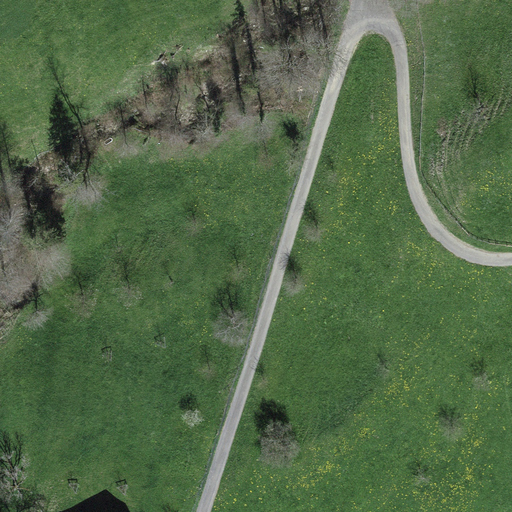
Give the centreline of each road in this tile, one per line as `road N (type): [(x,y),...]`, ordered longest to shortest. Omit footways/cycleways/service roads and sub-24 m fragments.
road 1 (track): [(364,0),(320,106),(204,511)]
road 2 (track): [(511,263),(473,256),(431,229),(406,146),(396,47),(366,0)]
